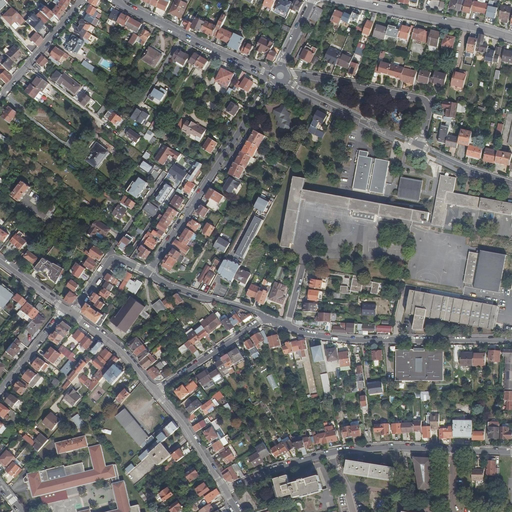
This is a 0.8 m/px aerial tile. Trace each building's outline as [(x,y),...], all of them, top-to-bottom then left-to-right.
[(62,10),(68,2),(64,0),(53,0),(52,2),(55,5),(62,10)] [(160,0),(157,7),(166,11),(171,1),(167,0),(166,2),(163,1),(163,0),(160,0)] [(175,0),(170,13),(179,17),(185,3),(176,0),(175,0)] [(272,9),(276,0),(265,0),(264,5),(272,9)] [(287,18),(291,9),(294,3),(289,1),(289,2),(286,1),(284,0),(280,0),(275,12),(287,18)] [(299,13),(303,5),(299,3),(300,2),(295,0),(294,3),(291,9),(299,13)] [(449,7),(463,11),(465,0),(451,0),(451,1),(449,7)] [(465,0),(463,11),(471,13),(471,11),(471,10),(473,1),(474,0),(471,0),(465,0)] [(448,9),(462,12),(463,11),(449,7),(451,1),(449,1),(448,9)] [(486,13),(488,5),(488,4),(485,3),(478,2),(473,1),(471,10),(477,11),(486,13)] [(185,3),(179,17),(181,18),(187,4),(185,3)] [(56,19),(62,10),(55,5),(50,12),(54,16),(56,19)] [(486,16),(491,17),(495,18),(498,7),(493,6),(488,5),(486,13),(486,16)] [(501,5),(498,18),(501,19),(501,21),(508,23),(511,7),(501,5)] [(37,10),(47,19),(49,17),(51,19),(54,16),(50,12),(43,6),(41,9),(39,7),(37,10)] [(87,13),(96,18),(98,13),(96,12),(98,9),(91,6),(90,9),(87,13)] [(318,21),(323,10),(316,7),(311,17),(318,21)] [(11,8),(2,17),(11,25),(14,22),(17,22),(20,25),(24,21),(11,8)] [(118,22),(122,14),(114,9),(112,12),(110,15),(106,24),(108,25),(111,20),(113,21),(113,20),(117,22),(118,22)] [(43,24),(47,19),(37,10),(36,11),(37,13),(34,16),(35,16),(43,24)] [(342,20),(345,15),(336,11),(331,21),(337,24),(335,29),(336,29),(336,30),(335,30),(333,35),(335,36),(337,31),(339,26),(342,20)] [(83,19),(96,26),(100,20),(96,18),(87,13),(86,12),(84,16),(85,17),(83,19)] [(352,17),(345,13),(345,15),(342,20),(349,23),(351,19),(352,17)] [(361,16),(354,13),(352,17),(351,19),(354,20),(353,21),(358,23),(361,16)] [(126,26),(130,18),(126,16),(122,14),(118,22),(126,26)] [(222,28),(227,16),(223,14),(217,26),(222,28)] [(35,32),(43,24),(35,16),(28,25),(31,28),(35,32)] [(367,22),(364,29),(362,33),(370,36),(375,18),(372,17),(371,23),(367,22)] [(130,18),(126,26),(123,31),(125,32),(127,30),(135,34),(137,32),(138,32),(142,24),(130,18)] [(201,32),(201,31),(205,23),(196,18),(194,23),(191,28),(201,32)] [(88,31),(92,25),(83,20),(81,24),(82,24),(80,27),(81,27),(88,31)] [(185,29),(190,31),(191,28),(194,23),(191,21),(190,23),(186,21),(184,24),(187,26),(185,29)] [(201,31),(212,36),(213,35),(217,27),(206,22),(205,23),(201,31)] [(88,32),(92,34),(96,28),(92,25),(88,31),(88,32)] [(386,35),(388,29),(377,25),(373,36),(385,40),(386,35)] [(411,28),(401,25),(400,30),(398,37),(408,40),(411,28)] [(213,35),(217,37),(221,29),(222,28),(217,26),(217,27),(213,35)] [(79,39),(85,42),(88,44),(90,41),(84,37),(88,32),(88,31),(81,27),(80,27),(79,29),(78,29),(75,32),(81,36),(79,39)] [(398,37),(400,30),(389,27),(388,29),(386,35),(398,39),(398,37)] [(309,41),(314,29),(311,28),(306,39),(309,41)] [(217,37),(225,41),(226,40),(230,42),(234,35),(228,32),(221,29),(217,37)] [(420,31),(414,29),(412,39),(428,43),(431,33),(426,32),(426,31),(421,29),(420,31)] [(140,38),(139,37),(137,41),(136,41),(144,45),(151,34),(149,33),(149,32),(145,30),(140,38)] [(431,30),(431,33),(428,43),(428,45),(438,47),(441,34),(436,32),(436,31),(431,30)] [(90,41),(91,42),(95,36),(92,34),(88,32),(84,37),(90,41)] [(36,33),(30,39),(37,46),(43,40),(36,33)] [(230,43),(229,44),(237,48),(238,46),(240,47),(244,39),(235,34),(234,35),(230,42),(230,43)] [(74,35),(68,44),(70,45),(68,49),(69,49),(68,51),(71,53),(72,51),(73,50),(78,54),(85,42),(79,39),(74,35)] [(445,35),(442,46),(453,48),(456,37),(455,38),(452,37),(449,36),(449,37),(445,36),(445,35)] [(485,36),(480,35),(477,51),(487,54),(488,49),(488,47),(483,45),(485,36)] [(136,41),(137,41),(132,38),(128,45),(132,48),(136,41)] [(269,56),(269,54),(271,51),(274,44),(267,40),(262,38),(256,50),(261,52),(260,53),(263,55),(263,54),(268,56),(269,56)] [(478,40),(469,38),(466,51),(475,53),(478,40)] [(245,53),(250,55),(254,47),(246,43),(241,52),(244,54),(245,53)] [(8,57),(13,62),(18,57),(17,57),(22,53),(14,45),(10,49),(9,49),(7,50),(4,53),(8,57)] [(156,51),(157,49),(151,45),(142,59),(155,67),(158,63),(163,55),(156,51)] [(313,53),(314,50),(306,46),(301,58),(311,62),(315,54),(313,53)] [(51,56),(49,59),(58,65),(60,62),(59,62),(63,57),(65,59),(68,55),(57,47),(50,56),(51,56)] [(296,59),(299,61),(304,49),(302,48),(296,59)] [(337,63),(341,54),(341,53),(329,49),(326,57),(330,58),(334,60),(333,61),(337,63)] [(488,49),(487,54),(485,60),(493,62),(495,51),(488,49)] [(177,64),(183,67),(189,56),(178,50),(173,58),(179,62),(177,64)] [(269,56),(267,58),(273,61),(277,54),(271,51),(269,54),(269,56)] [(511,52),(504,51),(502,61),(509,62),(511,53),(511,52)] [(196,65),(201,57),(195,53),(189,62),(195,66),(196,65)] [(341,65),(345,55),(341,54),(337,63),(341,65)] [(42,55),(37,62),(39,64),(40,65),(40,66),(42,67),(43,67),(49,61),(42,55)] [(345,55),(341,65),(344,66),(349,68),(351,62),(353,58),(345,55)] [(9,66),(13,62),(8,57),(4,61),(0,56),(0,64),(7,71),(10,68),(9,66)] [(205,59),(201,57),(196,65),(204,70),(209,61),(205,59)] [(85,60),(82,64),(88,69),(91,65),(85,60)] [(391,64),(381,61),(381,64),(379,73),(382,73),(382,72),(388,74),(391,64)] [(404,68),(391,64),(388,74),(396,76),(396,77),(401,79),(404,69),(404,68)] [(0,78),(5,84),(11,77),(0,66),(0,78)] [(349,73),(356,76),(356,75),(358,70),(359,67),(355,66),(354,68),(351,67),(349,73)] [(234,74),(222,68),(216,81),(228,87),(234,74)] [(417,72),(404,69),(401,79),(401,80),(401,81),(405,82),(405,83),(414,85),(417,72)] [(422,70),(419,81),(428,84),(431,72),(422,70)] [(51,78),(57,82),(62,75),(57,71),(54,75),(53,76),(51,78)] [(432,71),(430,82),(434,83),(445,86),(447,75),(432,71)] [(451,88),(458,90),(459,85),(462,74),(459,74),(454,72),(451,88)] [(71,79),(64,73),(62,75),(57,82),(60,85),(62,83),(63,82),(68,86),(68,87),(75,93),(79,88),(77,87),(79,85),(71,79)] [(459,85),(458,90),(463,91),(467,75),(462,74),(459,85)] [(35,78),(31,84),(40,91),(41,91),(48,83),(45,81),(39,76),(36,79),(35,78)] [(254,82),(246,77),(240,86),(248,91),(254,82)] [(48,83),(41,91),(43,93),(50,84),(48,83)] [(31,84),(25,92),(34,99),(40,91),(31,84)] [(84,94),(85,93),(89,88),(85,84),(80,90),(84,94)] [(155,98),(161,101),(165,95),(164,94),(166,91),(161,88),(159,91),(155,89),(153,92),(151,94),(150,94),(147,98),(153,101),(155,98)] [(274,91),(251,128),(297,152),(301,144),(320,107),(281,89),(274,91)] [(84,94),(79,100),(86,105),(91,99),(85,93),(84,94)] [(446,108),(444,116),(452,117),(454,118),(455,111),(456,103),(442,101),(441,107),(446,108)] [(228,111),(235,116),(240,108),(232,103),(227,110),(228,111)] [(463,105),(456,103),(455,111),(461,113),(463,105)] [(97,114),(100,117),(107,108),(103,106),(97,114)] [(10,107),(2,117),(9,123),(18,113),(10,107)] [(143,113),(136,109),(131,117),(142,124),(145,119),(147,120),(150,116),(143,112),(143,113)] [(113,113),(110,111),(106,117),(116,125),(121,118),(114,113),(113,113)] [(308,131),(313,134),(316,128),(317,125),(319,122),(323,113),(318,111),(308,131)] [(327,115),(323,113),(319,122),(323,124),(327,115)] [(188,121),(182,130),(191,135),(192,134),(197,137),(196,139),(200,142),(206,129),(199,125),(200,124),(198,123),(197,124),(196,126),(192,123),(188,121)] [(438,143),(446,144),(448,136),(450,128),(442,126),(438,143)] [(317,128),(314,135),(322,139),(325,133),(317,128)] [(141,138),(130,130),(127,134),(125,136),(137,144),(141,138)] [(258,146),(259,147),(265,136),(255,130),(249,141),(258,146)] [(471,141),(473,133),(461,130),(459,139),(459,142),(458,143),(469,146),(466,157),(467,157),(468,157),(470,146),(471,141)] [(149,143),(153,137),(154,136),(151,134),(150,136),(146,133),(145,136),(143,138),(147,141),(149,143)] [(446,144),(446,146),(457,149),(458,143),(459,142),(459,139),(448,136),(446,144)] [(218,143),(210,138),(203,148),(211,154),(218,143)] [(243,152),(253,157),(258,146),(249,141),(248,141),(243,152)] [(94,150),(90,155),(94,159),(100,163),(108,152),(97,143),(92,149),(94,150)] [(177,160),(181,154),(172,149),(166,146),(164,145),(155,159),(163,165),(170,155),(177,160)] [(483,149),(470,146),(468,157),(480,160),(483,149)] [(498,151),(488,149),(486,161),(496,163),(496,162),(498,153),(498,151)] [(245,168),(246,168),(249,161),(253,163),(254,159),(256,160),(256,159),(253,157),(243,152),(241,151),(235,163),(245,168)] [(511,154),(498,151),(498,153),(496,162),(511,165),(511,159),(511,154)] [(94,159),(90,155),(86,160),(96,167),(100,163),(94,159)] [(373,158),(368,157),(359,155),(353,188),(366,191),(367,189),(370,190),(370,191),(384,194),(390,161),(376,158),(376,160),(372,159),(373,158)] [(158,173),(160,169),(147,159),(143,157),(141,159),(144,161),(140,167),(149,174),(153,169),(158,173)] [(192,183),(203,167),(199,164),(198,165),(196,163),(194,165),(197,167),(190,176),(188,174),(185,178),(188,179),(192,183)] [(240,179),(245,168),(235,163),(234,163),(229,174),(231,175),(240,179)] [(175,164),(169,173),(182,182),(185,178),(188,174),(188,173),(175,164)] [(242,180),(240,179),(231,175),(230,177),(241,183),(242,180)] [(511,203),(454,193),(456,178),(441,175),(432,225),(443,227),(446,210),(444,209),(445,204),(511,215),(511,203)] [(135,182),(128,191),(139,198),(149,183),(141,177),(137,182),(135,182)] [(241,183),(230,177),(227,181),(225,184),(223,188),(231,194),(235,187),(237,189),(241,184),(241,183)] [(305,179),(294,177),(282,246),(291,248),(292,244),(294,244),(302,199),(306,200),(306,202),(354,211),(352,218),(374,222),(376,215),(423,224),(424,222),(428,222),(430,213),(303,190),(305,179)] [(422,182),(402,178),(398,197),(419,201),(422,182)] [(190,194),(196,185),(192,183),(188,179),(186,181),(188,183),(188,184),(187,183),(185,185),(186,186),(184,189),(190,194)] [(31,187),(23,181),(20,186),(18,184),(16,186),(18,188),(12,196),(20,201),(31,187)] [(176,191),(186,198),(188,194),(178,188),(176,191)] [(222,195),(212,188),(206,197),(210,200),(206,206),(213,211),(213,210),(222,195)] [(132,201),(135,197),(130,193),(123,203),(132,209),(136,204),(132,201)] [(45,198),(39,194),(33,202),(39,207),(45,198)] [(111,195),(109,198),(119,205),(113,214),(121,219),(129,208),(111,195)] [(184,200),(177,195),(171,204),(178,209),(184,200)] [(224,196),(222,195),(213,210),(213,211),(216,212),(220,206),(218,205),(224,196)] [(260,196),(252,210),(265,217),(272,204),(272,203),(260,196)] [(159,209),(148,202),(146,205),(143,210),(154,217),(159,209)] [(209,210),(201,205),(196,212),(204,217),(209,210)] [(47,214),(55,220),(59,215),(62,211),(55,206),(52,210),(51,209),(47,214)] [(175,217),(178,212),(170,207),(167,212),(175,217)] [(172,222),(175,217),(167,212),(164,217),(172,222)] [(169,227),(172,222),(164,217),(160,214),(157,219),(161,222),(169,227)] [(111,230),(98,220),(89,233),(88,233),(88,234),(89,235),(90,236),(90,235),(94,238),(94,237),(98,232),(106,237),(111,230)] [(193,220),(191,222),(190,221),(188,225),(196,231),(200,224),(193,220)] [(244,258),(253,242),(262,224),(256,220),(238,255),(244,258)] [(165,233),(169,227),(161,222),(157,228),(158,229),(165,233)] [(215,227),(208,223),(203,232),(210,236),(215,228),(215,227)] [(0,230),(0,238),(4,242),(9,235),(1,229),(0,230)] [(161,239),(165,233),(158,229),(157,230),(160,232),(159,233),(155,231),(153,234),(154,235),(161,239)] [(186,230),(183,234),(191,239),(195,233),(189,230),(188,231),(186,230)] [(24,235),(19,231),(11,241),(21,250),(27,242),(22,238),(24,235)] [(152,238),(154,235),(153,234),(149,231),(147,234),(144,238),(148,241),(145,244),(153,249),(158,242),(152,238)] [(134,245),(137,247),(140,244),(144,238),(147,234),(143,232),(134,245)] [(95,237),(103,242),(105,238),(98,233),(95,237)] [(191,239),(183,234),(180,239),(182,240),(181,241),(187,245),(191,239)] [(128,238),(126,236),(120,246),(126,250),(131,242),(128,239),(128,238)] [(219,237),(214,245),(221,250),(226,240),(219,237)] [(190,249),(176,239),(172,245),(177,248),(186,254),(190,249)] [(226,240),(221,250),(224,252),(230,243),(226,240)] [(194,241),(192,244),(202,251),(203,249),(204,248),(194,241)] [(177,248),(172,245),(170,248),(175,251),(174,252),(173,251),(170,255),(181,263),(182,261),(178,259),(181,254),(176,250),(177,248)] [(104,253),(95,246),(90,254),(99,260),(104,253)] [(148,250),(148,249),(143,246),(141,250),(143,251),(140,255),(146,259),(151,252),(148,250)] [(474,288),(500,293),(507,255),(481,250),(480,254),(469,252),(464,282),(475,284),(474,288)] [(38,266),(41,263),(42,261),(30,252),(31,251),(30,251),(25,257),(35,264),(38,266)] [(181,263),(170,255),(168,255),(164,262),(173,267),(177,270),(181,263)] [(89,257),(87,261),(86,261),(85,263),(86,263),(84,265),(92,270),(97,263),(89,257)] [(48,261),(44,258),(42,261),(41,263),(44,266),(41,270),(44,271),(44,273),(49,277),(51,277),(57,281),(58,282),(58,281),(62,273),(65,269),(64,268),(54,263),(54,264),(49,260),(48,261)] [(224,278),(233,262),(229,260),(228,261),(225,259),(223,263),(218,273),(221,275),(221,276),(224,278)] [(170,271),(173,267),(164,262),(162,265),(170,271)] [(239,268),(240,265),(233,262),(224,278),(232,282),(234,278),(239,268)] [(79,278),(85,269),(77,263),(73,269),(75,270),(73,273),(79,278)] [(198,281),(202,283),(210,269),(206,267),(202,273),(198,281)] [(287,270),(278,267),(275,276),(278,278),(270,299),(283,304),(286,297),(283,296),(289,281),(284,279),(287,270)] [(251,274),(239,268),(234,278),(241,282),(246,284),(251,274)] [(130,279),(132,276),(119,270),(117,273),(126,279),(127,277),(128,278),(126,282),(128,283),(130,279)] [(117,279),(108,273),(104,279),(108,281),(113,285),(117,279)] [(211,274),(209,273),(204,281),(209,284),(215,275),(212,273),(211,274)] [(353,275),(350,290),(360,292),(361,291),(362,285),(371,287),(370,293),(377,294),(379,283),(360,280),(361,277),(353,275)] [(136,282),(130,279),(128,283),(126,286),(129,288),(128,290),(136,294),(143,283),(138,280),(136,282)] [(311,287),(322,288),(323,281),(312,279),(311,283),(310,283),(309,283),(309,285),(310,286),(311,286),(311,287)] [(75,292),(80,285),(72,280),(67,287),(72,290),(74,292),(75,292)] [(114,286),(113,285),(108,281),(104,287),(105,288),(110,291),(114,286)] [(128,283),(126,282),(124,281),(119,289),(122,292),(126,286),(128,283)] [(256,299),(259,291),(260,288),(251,284),(247,295),(256,299)] [(3,303),(4,303),(10,295),(0,285),(0,307),(3,303)] [(259,302),(265,304),(271,287),(267,285),(266,291),(265,290),(264,292),(259,291),(256,299),(256,300),(260,301),(259,302)] [(340,293),(350,294),(350,290),(347,289),(347,286),(341,286),(340,293)] [(112,293),(110,291),(105,288),(100,294),(108,299),(112,293)] [(73,303),(77,296),(73,294),(74,292),(72,290),(65,300),(69,303),(73,303)] [(306,295),(306,300),(309,300),(309,299),(322,301),(323,292),(310,290),(309,295),(306,295)] [(475,302),(454,298),(411,291),(409,301),(408,308),(406,314),(416,316),(416,319),(427,319),(427,318),(444,321),(471,326),(495,330),(499,306),(475,302)] [(25,303),(26,302),(33,294),(31,292),(24,300),(24,301),(23,302),(25,303)] [(101,296),(95,292),(90,300),(96,303),(99,300),(101,296)] [(183,300),(178,293),(172,298),(178,305),(183,300)] [(24,301),(24,300),(20,298),(19,297),(15,294),(11,298),(16,302),(14,305),(18,308),(23,302),(24,301)] [(146,307),(132,297),(116,317),(114,316),(111,321),(127,333),(140,315),(146,319),(150,315),(143,310),(146,307)] [(174,304),(169,297),(162,302),(167,309),(174,304)] [(99,300),(96,303),(95,305),(101,310),(105,304),(99,300)] [(167,309),(162,302),(160,300),(153,306),(161,316),(168,310),(167,309)] [(20,315),(23,317),(25,315),(31,307),(26,302),(25,303),(19,310),(22,313),(20,315)] [(92,306),(88,303),(83,310),(84,312),(84,314),(101,326),(108,314),(105,313),(104,315),(100,312),(99,313),(92,307),(92,306)] [(114,305),(111,303),(106,312),(105,313),(108,314),(114,305)] [(304,303),(303,312),(318,313),(319,304),(304,303)] [(377,305),(363,304),(362,315),(376,316),(377,305)] [(37,312),(31,307),(25,315),(27,317),(24,321),(28,323),(36,313),(37,312)] [(228,318),(223,312),(220,314),(217,309),(213,312),(215,314),(222,323),(227,329),(229,327),(231,330),(234,327),(227,319),(228,318)] [(28,323),(24,328),(32,334),(44,320),(36,313),(28,323)] [(243,313),(239,316),(244,322),(252,317),(249,313),(247,315),(246,315),(243,313)] [(316,321),(331,322),(331,313),(319,313),(318,318),(316,318),(316,321)] [(222,323),(215,314),(202,324),(204,328),(208,333),(222,323)] [(237,314),(234,317),(233,315),(231,316),(232,318),(230,319),(234,326),(238,323),(239,324),(242,322),(237,314)] [(427,319),(416,319),(414,327),(425,328),(427,319)] [(56,331),(64,338),(66,335),(67,335),(70,331),(71,329),(72,328),(63,321),(62,323),(60,324),(58,327),(57,328),(57,329),(56,331)] [(213,339),(208,333),(204,328),(203,329),(202,328),(196,333),(201,339),(205,336),(210,342),(213,339)] [(195,344),(201,339),(196,333),(192,329),(188,332),(189,334),(187,335),(195,344)] [(80,344),(86,336),(79,330),(73,337),(79,342),(78,343),(79,344),(80,344)] [(58,345),(64,338),(56,331),(53,334),(52,334),(50,337),(49,338),(58,345)] [(263,331),(251,338),(258,349),(259,348),(257,344),(267,338),(263,331)] [(278,335),(268,337),(270,348),(280,345),(278,335)] [(93,342),(86,336),(80,344),(86,349),(93,342)] [(143,345),(136,336),(125,344),(127,346),(130,344),(135,351),(143,345)] [(249,349),(255,346),(251,339),(245,343),(249,349)] [(190,348),(197,357),(201,354),(190,340),(179,349),(182,353),(190,348)] [(308,349),(306,340),(299,342),(302,356),(302,357),(306,356),(304,349),(308,349)] [(95,354),(104,344),(99,341),(91,351),(95,354)] [(302,356),(299,342),(298,341),(291,342),(294,352),(296,351),(298,357),(302,356)] [(294,352),(291,342),(284,344),(286,354),(294,352)] [(18,348),(12,343),(5,351),(11,357),(18,348)] [(142,360),(140,362),(146,370),(157,361),(152,356),(163,347),(161,344),(150,353),(142,360)] [(143,345),(135,351),(138,356),(148,348),(146,347),(145,347),(143,345)] [(326,400),(332,399),(322,345),(315,347),(326,400)] [(72,353),(62,346),(58,350),(62,353),(64,356),(67,358),(69,356),(72,353)] [(64,356),(62,353),(61,355),(52,347),(45,356),(50,360),(51,361),(54,363),(60,356),(62,358),(64,356)] [(149,350),(148,348),(138,356),(142,360),(150,353),(148,351),(149,350)] [(244,357),(238,348),(229,354),(235,363),(244,357)] [(338,353),(337,348),(325,350),(327,361),(339,359),(338,353)] [(91,391),(104,377),(115,364),(119,360),(115,356),(106,367),(104,367),(109,361),(113,355),(106,349),(99,356),(100,357),(94,364),(99,368),(98,369),(99,370),(94,376),(94,377),(92,379),(93,381),(87,388),(91,391)] [(511,349),(503,349),(503,356),(506,356),(505,389),(511,389),(511,349)] [(406,381),(404,350),(397,350),(399,381),(406,381)] [(429,381),(428,350),(427,350),(427,351),(419,351),(419,361),(425,361),(425,374),(420,374),(420,381),(429,381)] [(439,381),(438,350),(428,350),(429,381),(439,381)] [(338,353),(339,359),(340,366),(351,365),(349,351),(338,353)] [(382,360),(382,351),(373,351),(373,358),(372,358),(372,361),(373,361),(374,367),(380,366),(379,360),(382,360)] [(419,361),(419,351),(411,351),(412,381),(420,381),(420,374),(413,374),(413,361),(419,361)] [(500,362),(500,351),(489,351),(489,362),(500,362)] [(485,366),(486,353),(473,353),(473,364),(477,364),(477,365),(485,366)] [(235,363),(229,354),(222,358),(223,360),(228,368),(231,374),(235,371),(233,368),(232,368),(232,367),(232,366),(235,364),(235,363)] [(75,364),(77,362),(72,358),(69,356),(67,358),(70,360),(75,364)] [(32,366),(39,372),(42,368),(44,370),(48,365),(39,357),(32,366)] [(79,373),(90,361),(86,357),(75,370),(79,373)] [(72,368),(75,364),(70,360),(63,368),(61,366),(58,370),(60,371),(66,376),(72,368)] [(228,368),(223,360),(216,364),(222,373),(223,372),(223,371),(228,368)] [(161,362),(148,372),(155,381),(162,381),(168,377),(165,371),(161,374),(160,372),(161,372),(160,370),(159,371),(157,368),(158,367),(160,369),(164,366),(161,362)] [(113,385),(124,372),(115,364),(104,377),(113,385)] [(42,376),(38,373),(36,375),(29,369),(23,378),(30,383),(29,385),(33,388),(42,376)] [(209,373),(207,369),(197,376),(202,385),(213,379),(209,373)] [(213,373),(212,371),(209,373),(213,379),(216,384),(224,379),(218,369),(213,373)] [(79,373),(75,370),(68,378),(70,379),(63,388),(65,390),(79,373)] [(88,378),(84,375),(79,380),(83,383),(87,378),(88,378)] [(56,387),(60,382),(55,378),(51,383),(56,387)] [(87,378),(83,384),(87,387),(91,381),(87,378)] [(198,386),(192,379),(188,382),(190,385),(186,388),(184,385),(176,391),(182,399),(198,386)] [(29,385),(22,380),(20,382),(19,381),(16,386),(17,387),(15,389),(22,395),(23,394),(27,389),(27,388),(29,385)] [(382,383),(369,385),(370,395),(384,393),(382,383)] [(73,388),(65,397),(74,405),(75,405),(81,397),(82,396),(73,388)] [(122,403),(131,394),(125,389),(117,398),(122,403)] [(216,398),(222,393),(220,390),(214,396),(216,398)] [(19,400),(12,395),(6,402),(13,407),(19,400)] [(214,400),(213,398),(201,407),(207,414),(216,407),(212,401),(214,400)] [(187,409),(192,414),(193,413),(203,405),(198,400),(187,409)] [(10,410),(2,404),(0,405),(0,413),(7,419),(9,416),(7,414),(10,410)] [(152,441),(155,438),(152,435),(150,437),(136,420),(125,408),(118,415),(117,414),(117,415),(115,417),(132,436),(140,446),(146,441),(149,444),(152,441)] [(60,420),(51,412),(43,422),(52,430),(60,420)] [(79,413),(71,418),(79,429),(86,424),(79,413)] [(431,415),(431,431),(440,430),(440,429),(439,414),(431,414),(431,415)] [(454,426),(454,437),(472,438),(472,432),(473,421),(473,420),(466,420),(466,415),(454,414),(454,426)] [(422,431),(422,432),(424,432),(424,438),(431,437),(431,431),(431,415),(427,415),(427,427),(422,427),(422,431)] [(204,420),(193,427),(197,432),(207,425),(207,424),(208,423),(207,422),(206,423),(204,420)] [(413,423),(414,431),(422,431),(422,427),(421,420),(413,420),(413,423)] [(162,443),(179,428),(173,421),(162,431),(166,435),(156,444),(158,446),(161,444),(162,443)] [(499,438),(499,423),(490,422),(490,427),(489,427),(489,438),(499,438)] [(325,429),(328,442),(338,440),(336,430),(332,426),(328,427),(327,423),(324,423),(325,429)] [(377,425),(378,432),(381,432),(381,434),(390,434),(389,424),(377,425)] [(393,434),(402,433),(402,432),(402,424),(393,424),(393,434)] [(351,427),(353,437),(361,435),(360,425),(351,427)] [(339,429),(340,437),(344,437),(347,437),(347,438),(353,437),(351,427),(351,426),(339,429)] [(211,442),(213,445),(220,440),(219,439),(220,438),(213,427),(204,432),(211,442)] [(510,431),(510,428),(502,427),(501,438),(511,439),(511,431),(510,431)] [(313,436),(315,444),(323,442),(323,444),(328,443),(328,442),(325,429),(320,431),(321,434),(318,435),(315,436),(314,432),(313,432),(314,436),(313,436)] [(440,430),(440,438),(449,438),(449,429),(440,429),(440,430)] [(38,451),(48,440),(37,430),(35,432),(39,436),(34,442),(25,435),(23,438),(30,443),(34,447),(36,449),(38,451)] [(155,438),(160,433),(158,430),(152,435),(155,438)] [(472,438),(472,440),(485,440),(485,432),(472,432),(472,438)] [(303,436),(305,447),(308,446),(308,448),(313,447),(312,445),(315,444),(313,436),(307,438),(306,434),(303,435),(303,436)] [(292,452),(296,450),(295,449),(293,438),(292,436),(291,435),(288,436),(289,438),(283,441),(284,442),(288,450),(290,449),(292,452)] [(301,448),(303,455),(307,454),(305,447),(303,436),(298,437),(293,438),(295,449),(301,448)] [(85,437),(56,443),(58,449),(59,454),(88,446),(87,442),(86,442),(85,437)] [(220,440),(213,445),(217,453),(225,448),(224,446),(226,444),(223,440),(225,438),(224,438),(220,440)] [(146,441),(140,446),(143,449),(149,444),(146,441)] [(281,454),(282,455),(289,451),(288,450),(284,442),(281,444),(277,447),(281,454)] [(171,456),(172,455),(162,443),(161,444),(171,456)] [(140,511),(139,505),(131,507),(124,481),(118,483),(113,465),(108,466),(106,467),(103,453),(100,444),(89,447),(95,470),(85,472),(66,476),(49,481),(47,470),(28,474),(33,497),(69,488),(112,478),(120,510),(109,511),(90,511),(90,509),(79,511),(140,511)] [(159,465),(171,456),(161,444),(158,446),(150,454),(159,465)] [(257,448),(257,449),(259,452),(263,458),(271,453),(265,444),(257,448)] [(276,457),(281,454),(277,447),(272,450),(276,457)] [(183,452),(180,449),(172,455),(178,462),(185,456),(191,452),(188,448),(183,452)] [(7,450),(0,458),(0,460),(3,463),(2,464),(5,467),(14,456),(7,450)] [(227,463),(235,458),(232,454),(234,453),(233,452),(231,452),(229,450),(222,454),(227,463)] [(259,464),(264,461),(263,458),(259,452),(250,458),(255,466),(259,463),(259,464)] [(417,490),(433,488),(432,457),(428,457),(428,461),(420,461),(420,457),(413,457),(413,460),(414,465),(417,490)] [(347,473),(393,480),(395,468),(386,467),(381,466),(362,463),(358,463),(349,461),(347,473)] [(499,481),(499,468),(496,468),(496,461),(487,461),(487,470),(495,470),(495,475),(495,481),(499,481)] [(6,470),(15,478),(21,470),(19,469),(20,468),(18,466),(13,462),(6,470)] [(64,467),(66,476),(85,472),(83,462),(64,467)] [(64,466),(47,470),(49,481),(66,476),(64,467),(64,466)] [(194,469),(191,466),(184,471),(185,472),(187,474),(186,475),(191,482),(199,476),(197,473),(198,472),(195,469),(194,469)] [(225,470),(222,472),(227,480),(233,481),(239,479),(231,466),(225,470)] [(476,470),(472,470),(472,481),(476,481),(484,481),(484,470),(476,470)] [(288,475),(275,478),(279,484),(290,481),(288,475)] [(319,475),(314,477),(318,491),(322,490),(319,475)] [(290,481),(279,484),(286,496),(293,494),(294,498),(318,491),(314,477),(290,483),(290,481)] [(207,486),(205,483),(196,489),(201,496),(210,490),(207,486)] [(279,484),(276,485),(280,498),(286,496),(279,484)] [(170,491),(168,488),(160,494),(165,501),(174,495),(171,490),(170,491)] [(214,498),(220,494),(217,489),(206,496),(209,500),(210,502),(215,499),(214,498)] [(178,501),(170,508),(172,511),(178,511),(183,509),(181,506),(178,501)]
